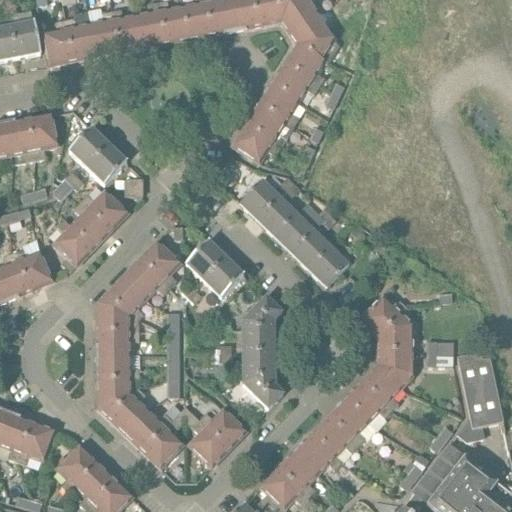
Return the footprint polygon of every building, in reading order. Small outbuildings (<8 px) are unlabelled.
[(190,44),(212,39),(203,0),(198,0),(194,1),(195,9),(184,11),(190,44)] [(203,0),(212,39),(234,35),(228,3),(215,5),(213,0),(203,0)] [(234,35),(257,31),(251,0),(241,0),(242,0),(228,3),(234,35)] [(251,0),(257,31),(282,26),(275,0),(251,0)] [(290,38),(318,18),(311,7),(306,0),(275,0),(282,26),(290,38)] [(165,48),(190,44),(184,11),(169,14),(167,6),(157,8),(165,48)] [(17,18),(15,8),(7,9),(9,19),(11,19),(16,18),(17,18)] [(142,53),(165,48),(157,8),(148,9),(149,18),(136,20),(142,53)] [(9,19),(7,9),(0,10),(0,18),(0,20),(0,21),(7,20),(9,19)] [(119,57),(142,53),(136,20),(123,23),(121,15),(112,17),(119,57)] [(95,62),(119,57),(112,17),(101,19),(103,27),(89,29),(95,62)] [(73,66),(95,62),(89,29),(87,18),(74,21),(65,26),(73,66)] [(297,49),(325,67),(328,68),(339,51),(335,46),(336,44),(318,18),(290,38),(297,49)] [(34,26),(20,28),(11,30),(17,63),(40,59),(34,26)] [(49,70),(73,66),(65,26),(55,27),(57,36),(43,38),(49,70)] [(0,66),(17,63),(11,30),(1,32),(0,32),(0,66)] [(284,70),(319,92),(324,83),(318,79),(325,67),(297,49),(284,70)] [(313,100),(319,92),(284,70),(271,90),(299,108),(307,95),(313,100)] [(330,99),(338,103),(343,91),(335,87),(330,99)] [(258,111),(292,133),(298,124),(292,120),(299,108),(271,90),(258,111)] [(324,111),(333,115),(338,103),(330,99),(324,111)] [(246,131),(280,153),(285,145),(292,133),(258,111),(246,131)] [(27,125),(35,166),(45,164),(44,156),(58,153),(51,120),(27,125)] [(25,168),(35,166),(27,125),(4,129),(10,162),(24,160),(25,168)] [(0,164),(10,162),(4,129),(0,129),(0,164)] [(275,161),(280,153),(246,131),(233,151),(261,169),(268,157),(275,161)] [(309,144),(317,148),(323,136),(314,132),(309,144)] [(67,157),(85,174),(109,149),(91,133),(67,157)] [(109,149),(85,174),(103,191),(127,167),(109,149)] [(300,161),(309,166),(315,154),(306,150),(300,161)] [(295,173),(304,177),(309,166),(300,161),(295,173)] [(70,190),(78,182),(72,176),(64,184),(70,190)] [(286,196),(295,188),(288,181),(280,190),(286,196)] [(78,182),(70,190),(74,194),(76,196),(84,188),(78,182)] [(58,191),(67,200),(74,194),(70,190),(64,184),(58,191)] [(123,185),(123,192),(123,201),(142,201),(143,201),(143,185),(123,185)] [(239,209),(257,226),(280,201),(263,185),(239,209)] [(295,188),(286,196),(293,202),(301,194),(295,188)] [(61,207),(67,200),(58,191),(52,196),(61,207)] [(35,205),(47,201),(45,192),(32,196),(35,205)] [(23,208),(35,205),(32,196),(20,199),(23,208)] [(81,207),(110,236),(127,218),(103,196),(93,206),(87,200),(81,207)] [(273,242),(297,217),(286,208),(280,201),(257,226),(273,242)] [(94,253),(110,236),(81,207),(73,215),(79,220),(69,230),(94,253)] [(322,227),(330,219),(323,213),(316,221),(322,227)] [(8,228),(20,225),(17,215),(5,219),(8,228)] [(273,242),(291,259),(315,235),(297,217),(273,242)] [(330,219),(322,227),(328,233),(336,225),(330,219)] [(94,253),(69,230),(64,225),(57,232),(63,238),(51,250),(65,264),(61,269),(70,278),(94,253)] [(182,244),(182,241),(182,232),(173,232),(174,245),(182,244)] [(291,259),(308,275),(331,251),(315,235),(291,259)] [(360,245),(350,255),(357,261),(366,252),(360,245)] [(185,270),(202,286),(225,262),(208,246),(185,270)] [(138,265),(169,294),(176,286),(171,281),(181,270),(156,247),(138,265)] [(331,251),(308,275),(326,293),(350,269),(331,251)] [(13,258),(29,296),(52,287),(39,256),(26,261),(23,254),(13,258)] [(0,289),(7,306),(29,296),(13,258),(4,261),(7,269),(0,271),(0,289)] [(225,262),(202,286),(220,304),(243,280),(225,262)] [(162,301),(169,294),(138,265),(122,282),(147,305),(157,296),(162,301)] [(97,309),(138,325),(144,320),(138,315),(147,305),(122,282),(97,309)] [(187,303),(195,294),(188,289),(181,297),(187,303)] [(195,294),(187,303),(194,308),(201,301),(195,294)] [(439,308),(452,307),(451,297),(438,299),(439,308)] [(377,343),(413,330),(402,319),(407,313),(399,306),(394,311),(383,301),(360,325),(377,343)] [(240,335),(273,335),(273,326),(281,317),(265,302),(240,328),(240,335)] [(97,347),(131,347),(139,347),(138,325),(97,309),(97,347)] [(166,328),(179,328),(179,318),(166,318),(166,328)] [(220,335),(230,335),(230,326),(219,326),(220,335)] [(166,338),(179,338),(179,328),(166,328),(166,338)] [(378,359),(413,359),(413,330),(377,343),(378,359)] [(240,359),(274,358),(273,335),(240,335),(240,359)] [(166,349),(179,349),(179,338),(166,338),(166,349)] [(426,359),(453,359),(453,347),(426,346),(426,359)] [(97,361),(131,361),(131,347),(97,347),(97,361)] [(166,361),(179,360),(179,349),(166,349),(166,361)] [(221,359),(231,359),(231,350),(221,350),(221,359)] [(472,434),(503,428),(488,357),(457,363),(472,434)] [(241,383),(274,382),(274,358),(240,359),(241,383)] [(221,368),(231,368),(231,359),(221,359),(221,368)] [(377,372),(401,395),(414,382),(413,359),(378,359),(378,371),(377,372)] [(453,359),(426,359),(426,371),(453,370),(453,359)] [(166,372),(179,372),(179,360),(166,361),(166,372)] [(98,380),(139,379),(139,374),(131,374),(131,361),(97,361),(98,380)] [(166,384),(179,384),(179,372),(166,372),(166,384)] [(362,387),(391,417),(398,410),(392,404),(401,395),(377,372),(362,387)] [(98,413),(132,398),(132,385),(139,385),(139,379),(98,380),(98,413)] [(274,382),(241,383),(241,389),(267,414),(283,398),(275,390),(274,382)] [(220,393),(232,392),(231,383),(220,383),(220,393)] [(167,393),(179,393),(179,384),(166,384),(167,393)] [(384,424),(391,417),(362,387),(344,406),(369,429),(379,418),(384,424)] [(179,393),(167,393),(167,402),(179,402),(179,393)] [(125,440),(149,415),(139,406),(145,401),(138,394),(132,398),(98,413),(125,440)] [(328,423),(358,452),(365,444),(359,439),(369,429),(344,406),(328,423)] [(185,412),(171,426),(142,456),(160,473),(184,449),(174,439),(185,426),(185,412)] [(229,455),(199,425),(185,412),(185,426),(197,438),(187,449),(211,472),(229,455)] [(199,425),(229,455),(246,437),(221,414),(211,424),(206,418),(199,425)] [(125,440),(142,456),(171,426),(164,419),(159,424),(149,415),(125,440)] [(0,442),(9,420),(0,416),(0,442)] [(7,463),(17,467),(31,428),(9,420),(0,442),(0,452),(10,456),(7,463)] [(351,458),(358,452),(328,423),(312,439),(336,463),(346,454),(351,458)] [(31,428),(17,467),(25,470),(28,463),(42,468),(54,437),(31,428)] [(436,441),(444,447),(452,437),(444,431),(436,441)] [(295,457),(319,480),(328,470),(334,476),(342,468),(336,463),(312,439),(295,457)] [(429,451),(436,457),(444,447),(436,441),(429,451)] [(511,511),(511,496),(511,498),(448,449),(410,498),(413,500),(403,511),(402,511),(401,511),(511,511)] [(68,499),(74,493),(97,469),(79,451),(55,476),(66,486),(60,492),(68,499)] [(277,476),(307,504),(315,496),(309,490),(319,480),(295,457),(277,476)] [(407,478),(414,484),(421,475),(410,466),(403,474),(407,478)] [(78,508),(81,511),(88,511),(114,485),(97,469),(74,493),(83,503),(78,508)] [(301,510),(307,504),(277,476),(261,493),(267,499),(262,504),(270,511),(277,511),(278,511),(288,511),(295,505),(301,510)] [(399,489),(405,496),(414,484),(407,478),(399,489)] [(122,511),(132,503),(114,485),(88,511),(122,511)] [(337,497),(346,506),(353,499),(343,490),(337,497)] [(15,509),(24,511),(27,511),(30,504),(17,500),(15,509)]
